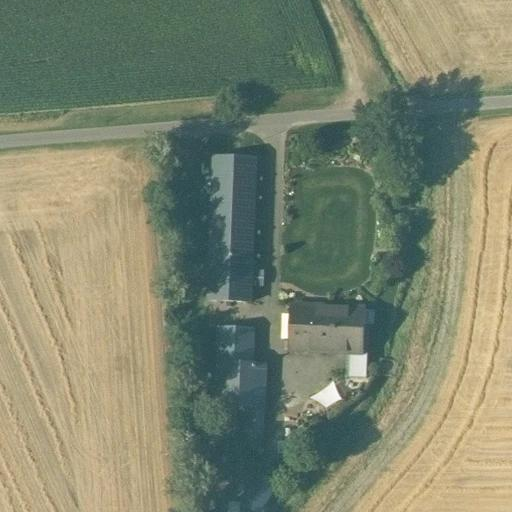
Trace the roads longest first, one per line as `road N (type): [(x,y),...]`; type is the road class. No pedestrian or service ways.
road 1 (unclassified): [(0,142),(511,103)]
road 2 (track): [(364,113),(360,73),(327,0)]
